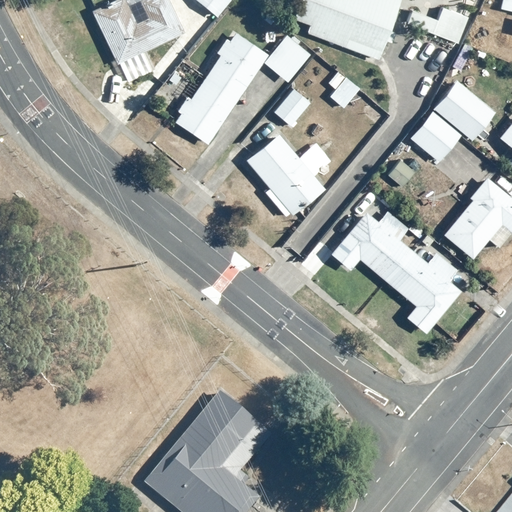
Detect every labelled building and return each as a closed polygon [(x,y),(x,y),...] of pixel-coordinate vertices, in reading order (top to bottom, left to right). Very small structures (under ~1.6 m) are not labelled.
[(168,0),(134,0),(126,4),(123,0),(114,0),(89,11),(121,83),(149,71),(141,53),(183,34),(168,0)] [(194,0),(214,17),(228,0),(194,0)] [(298,0),(289,26),(305,32),(377,58),(398,0),(298,0)] [(511,32),(511,0),(498,0),(497,6),(511,10),(511,19),(509,31),(511,32)] [(266,54),(232,31),(172,121),(205,144),(266,54)] [(307,53),(283,34),(261,62),(285,81),(307,53)] [(493,112),(453,79),(430,107),(470,140),(493,112)] [(307,102),(289,88),(271,112),(289,126),(307,102)] [(458,135),(428,111),(407,138),(437,162),(458,135)] [(511,117),(496,136),(511,149),(511,117)] [(295,157),(277,133),(244,157),(268,189),(265,192),(285,218),(322,190),(310,174),(329,161),(315,142),(295,157)] [(401,186),(419,166),(400,150),(383,169),(401,186)] [(511,232),(511,202),(486,180),(441,232),(470,258),(487,239),(498,249),(511,232)] [(383,209),(375,220),(364,211),(329,254),(348,270),(358,259),(415,306),(405,318),(424,334),(458,292),(446,281),(455,270),(433,252),(425,263),(396,239),(406,228),(383,209)] [(269,435),(217,392),(142,481),(178,511),(242,511),(255,497),(240,484),(245,478),(238,472),(269,435)] [(511,511),(511,492),(495,511),(511,511)]
